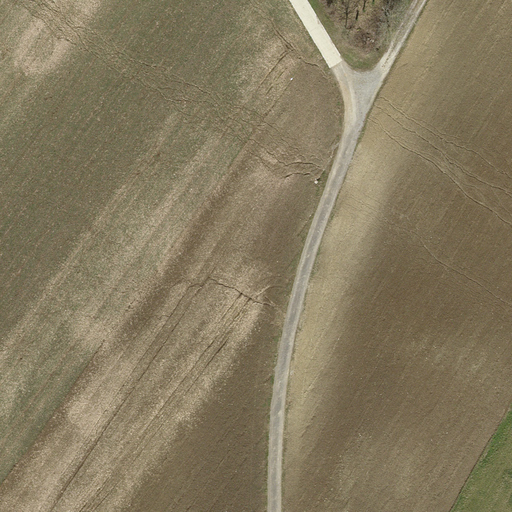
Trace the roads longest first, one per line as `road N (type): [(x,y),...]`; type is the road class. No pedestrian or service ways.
road 1 (track): [(420,0),(360,103),(303,275),(275,432),(275,511)]
road 2 (track): [(298,0),(360,103)]
